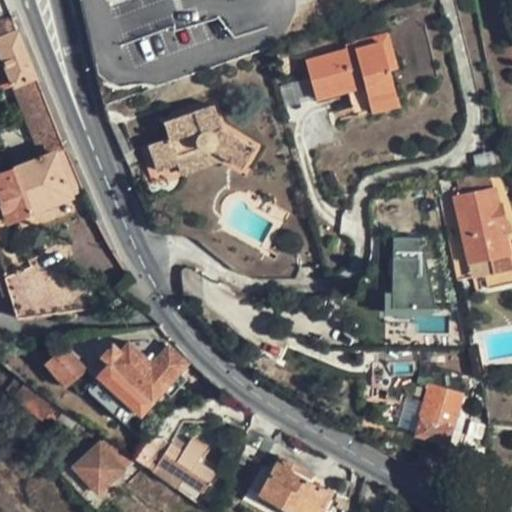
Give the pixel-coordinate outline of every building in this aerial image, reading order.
[(67,148),(16,26),(0,32),(0,47),(44,157),(0,174),(0,184),(3,191),(0,191),(0,196),(5,209),(10,207),(14,219),(72,196),(55,153),(67,148)] [(400,109),(383,44),(348,53),(347,50),(306,63),(317,100),(349,91),(357,118),(374,113),(376,117),(400,109)] [(138,146),(148,175),(180,163),(179,159),(203,150),(206,155),(220,150),(228,156),(243,165),(255,144),(222,126),(214,102),(161,121),(156,108),(120,120),(130,149),(138,146)] [(120,120),(103,108),(125,163),(134,160),(130,149),(120,120)] [(72,196),(84,189),(67,148),(55,153),(72,196)] [(180,163),(148,175),(151,181),(228,156),(220,150),(206,155),(203,150),(179,159),(180,163)] [(509,223),(506,205),(500,207),(496,186),(494,188),(491,175),(458,182),(461,195),(455,197),(470,265),(511,257),(506,235),(511,234),(511,229),(511,223),(509,223)] [(0,191),(3,191),(0,184),(0,213),(4,224),(14,219),(10,207),(5,209),(0,196),(0,191)] [(37,243),(43,254),(74,241),(100,279),(120,270),(90,219),(37,243)] [(386,291),(387,313),(432,312),(431,233),(392,234),(393,291),(386,291)] [(74,241),(43,254),(28,260),(47,302),(100,279),(74,241)] [(142,414),(185,362),(167,346),(162,352),(153,362),(145,356),(128,342),(119,351),(112,344),(100,358),(108,365),(98,377),(142,414)] [(85,370),(66,345),(44,361),(64,386),(85,370)] [(162,352),(154,345),(145,356),(153,362),(162,352)] [(55,403),(25,381),(13,396),(43,420),(55,403)] [(447,444),(460,396),(428,386),(415,434),(447,444)] [(157,427),(140,449),(157,461),(156,463),(201,491),(213,474),(164,440),(167,435),(157,427)] [(137,458),(105,437),(75,466),(99,494),(137,458)] [(326,493),(306,480),(310,475),(279,457),(257,494),(288,511),(306,511),(311,504),(316,508),(326,493)]
